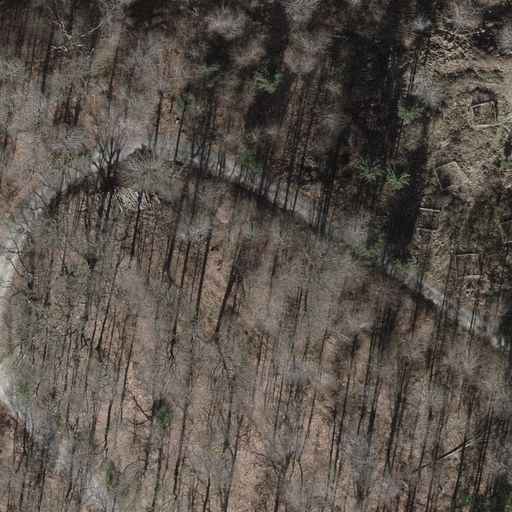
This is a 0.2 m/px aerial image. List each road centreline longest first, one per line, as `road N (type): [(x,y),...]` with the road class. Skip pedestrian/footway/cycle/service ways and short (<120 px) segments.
road 1 (track): [(511,341),(273,191),(129,134)]
road 2 (track): [(0,262),(47,178),(129,134)]
road 3 (track): [(117,511),(0,378)]
